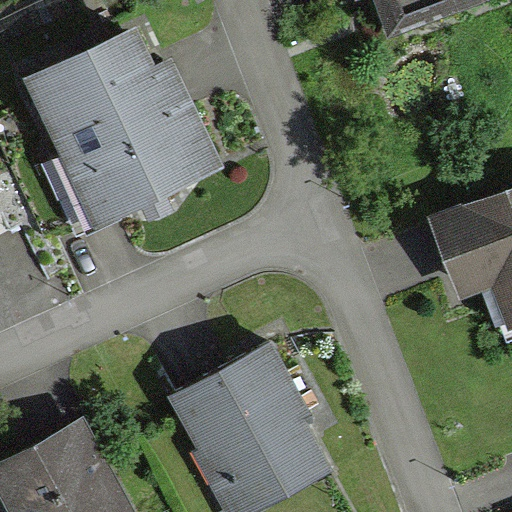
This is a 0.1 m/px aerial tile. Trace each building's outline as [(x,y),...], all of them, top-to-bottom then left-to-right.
[(377,0),(388,26),(453,0),(377,0)] [(165,30),(53,79),(117,221),(249,162),(199,52),(179,61),(165,30)] [(511,199),(441,225),(466,293),(502,280),(511,307),(511,199)] [(265,346),(180,390),(240,506),(325,462),(265,346)] [(143,511),(97,426),(5,476),(24,511),(143,511)]
